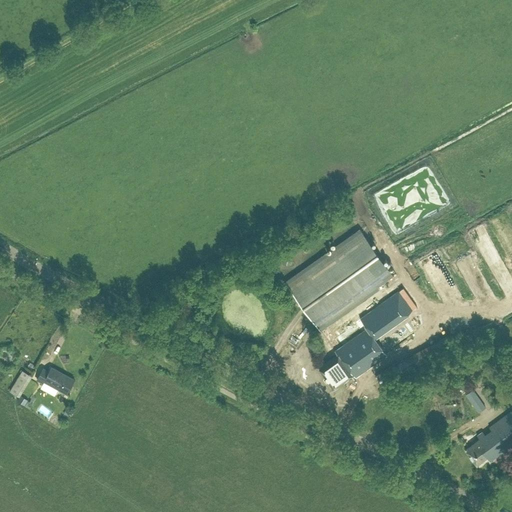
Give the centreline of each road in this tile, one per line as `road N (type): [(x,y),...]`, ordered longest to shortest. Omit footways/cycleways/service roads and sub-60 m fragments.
road 1 (secondary): [(492,511),(0,244)]
road 2 (track): [(0,79),(133,0)]
